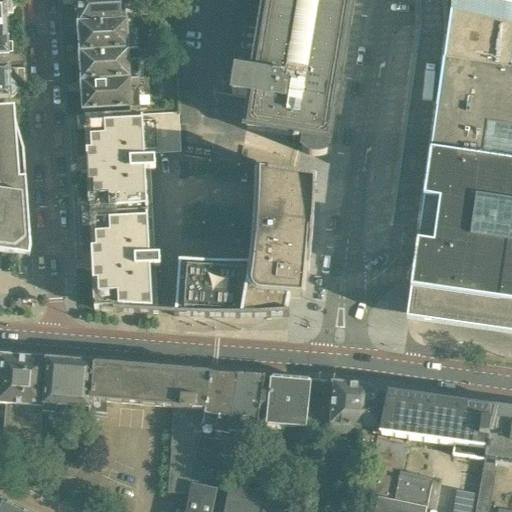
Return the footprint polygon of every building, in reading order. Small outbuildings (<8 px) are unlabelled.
[(77,0),(78,24),(128,22),(126,22),(124,5),(142,4),(142,0),(77,0)] [(241,0),(265,4),(253,75),(235,72),(231,95),(251,99),(246,130),(302,139),(301,151),(302,152),(305,154),(308,155),(311,156),(315,157),(318,157),(322,156),(325,155),(326,155),(328,143),(351,0),(241,0)] [(511,0),(452,0),(451,6),(451,12),(511,26),(511,0)] [(511,26),(451,12),(449,20),(448,32),(445,54),(444,60),(436,118),(432,146),(419,234),(410,299),(407,320),(408,320),(511,334),(511,26)] [(128,22),(78,24),(80,54),(138,51),(138,42),(137,31),(128,32),(128,22)] [(81,83),(139,81),(139,66),(143,65),(142,51),(138,51),(80,54),(81,83)] [(0,99),(4,99),(10,99),(12,99),(17,93),(17,86),(10,80),(9,80),(8,67),(0,67),(0,99)] [(139,81),(81,83),(83,113),(132,111),(132,110),(140,110),(139,90),(140,90),(139,81)] [(197,124),(195,91),(179,92),(181,125),(197,124)] [(12,125),(16,125),(14,108),(0,109),(0,140),(14,140),(12,125)] [(85,129),(84,129),(93,304),(94,304),(94,308),(94,309),(113,309),(112,312),(118,312),(138,314),(157,315),(155,268),(160,267),(159,262),(159,256),(154,256),(150,170),(155,170),(154,159),(150,159),(149,154),(181,153),(179,113),(142,115),(85,118),(85,129)] [(0,253),(29,257),(30,248),(23,151),(16,125),(12,125),(14,140),(0,140),(0,253)] [(211,149),(186,145),(184,157),(209,161),(211,149)] [(264,319),(289,318),(288,315),(285,316),(289,298),(301,299),(303,280),(305,280),(305,282),(307,282),(309,259),(312,235),(313,211),(314,202),(314,193),(315,183),(255,173),(254,176),(254,192),(254,196),(253,203),(253,207),(252,218),(251,236),(250,243),(249,254),(248,266),(236,266),(230,266),(220,265),(212,265),(207,265),(193,264),(178,263),(175,314),(173,314),(173,316),(183,317),(192,317),(216,318),(240,319),(264,319)] [(9,357),(0,356),(0,419),(4,420),(3,438),(40,440),(40,437),(45,360),(36,359),(36,360),(9,357)] [(46,360),(45,360),(40,437),(54,438),(55,420),(66,421),(70,363),(46,361),(46,360)] [(93,365),(70,363),(66,421),(75,422),(75,418),(88,419),(93,365)] [(93,365),(88,419),(87,426),(105,427),(106,414),(107,402),(173,408),(172,416),(168,416),(167,424),(171,424),(171,431),(170,431),(170,432),(172,432),(170,450),(171,450),(167,493),(167,494),(188,496),(190,486),(190,485),(203,422),(210,375),(192,373),(93,365)] [(238,377),(210,375),(203,422),(216,424),(214,440),(227,442),(238,377)] [(255,431),(258,422),(261,406),(264,378),(238,377),(227,442),(239,444),(241,429),(255,431)] [(264,378),(261,406),(258,422),(266,423),(265,427),(305,430),(310,382),(270,379),(270,380),(264,379),(264,378)] [(368,387),(332,384),(329,426),(331,427),(330,434),(361,437),(360,448),(375,450),(377,441),(378,435),(386,396),(374,395),(368,387)] [(386,393),(386,396),(378,435),(454,446),(452,455),(484,460),(493,408),(386,393)] [(511,410),(493,408),(484,460),(496,462),(511,463),(511,410)] [(408,445),(377,441),(375,450),(365,499),(377,502),(375,511),(425,511),(426,510),(432,481),(430,481),(410,476),(402,474),(406,454),(408,454),(408,451),(406,451),(408,445)] [(496,462),(484,460),(482,469),(494,471),(496,462)] [(481,477),(494,480),(496,471),(494,471),(482,469),(481,477)] [(479,486),(493,488),(494,480),(481,477),(479,486)] [(230,486),(224,511),(297,511),(300,501),(290,499),(291,494),(244,484),(243,489),(230,486)] [(190,486),(188,496),(184,511),(212,511),(216,491),(190,485),(190,486)] [(479,486),(478,494),(491,497),(493,488),(479,486)] [(490,505),(491,497),(478,494),(476,503),(490,505)] [(25,511),(0,499),(0,511),(25,511)] [(476,503),(475,511),(479,511),(488,511),(490,505),(476,503)]
